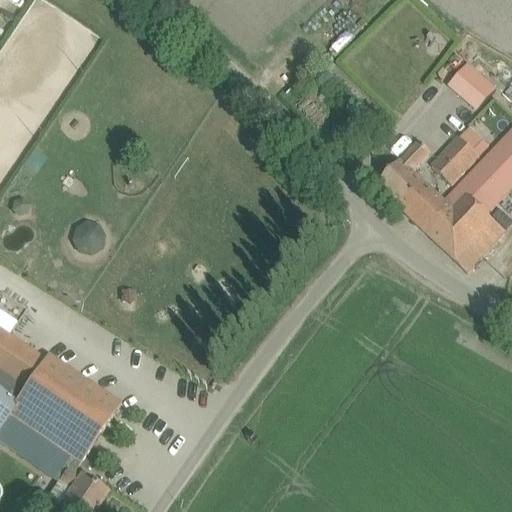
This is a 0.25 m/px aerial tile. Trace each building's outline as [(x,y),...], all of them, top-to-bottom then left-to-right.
[(462,76),(449,90),(478,117),(491,102),(462,76)] [(418,146),(376,190),(467,276),(505,236),(487,220),(511,193),(511,133),(444,205),(412,175),(430,157),(418,146)] [(452,188),(479,160),(458,141),(432,169),(452,188)] [(44,362),(0,332),(0,374),(25,391),(44,362)] [(48,357),(44,362),(25,391),(7,417),(80,466),(121,407),(48,357)] [(0,427),(7,417),(25,391),(0,374),(0,427)] [(80,466),(7,417),(0,427),(0,436),(62,479),(59,483),(72,491),(59,510),(62,511),(96,511),(107,496),(74,474),(80,466)]
